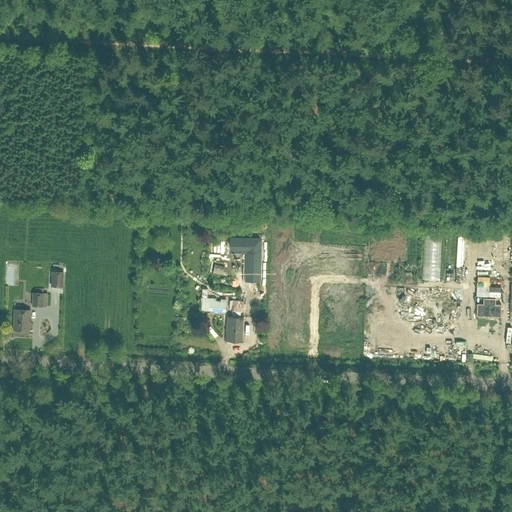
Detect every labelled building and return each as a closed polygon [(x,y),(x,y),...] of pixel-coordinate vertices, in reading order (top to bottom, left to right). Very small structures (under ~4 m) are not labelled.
[(253,216),(241,216),(241,224),(253,224),(253,216)] [(259,240),(231,239),(231,250),(247,251),(246,279),(258,279),(259,240)] [(16,254),(16,264),(28,265),(29,254),(16,254)] [(240,263),(228,263),(228,282),(239,282),(240,263)] [(62,286),(63,271),(52,271),(51,286),(62,286)] [(208,311),(225,312),(226,301),(215,300),(215,298),(207,298),(207,287),(203,287),(203,298),(201,298),(200,310),(208,311)] [(33,294),(32,307),(43,308),(43,298),(47,298),(47,295),(33,294)] [(477,303),(476,316),(500,316),(501,305),(495,304),(495,298),(483,298),(483,304),(477,303)] [(232,300),(231,311),(243,312),(244,301),(232,300)] [(30,309),(14,309),(13,330),(29,331),(30,309)] [(227,316),(226,340),(242,341),(243,316),(227,316)]
